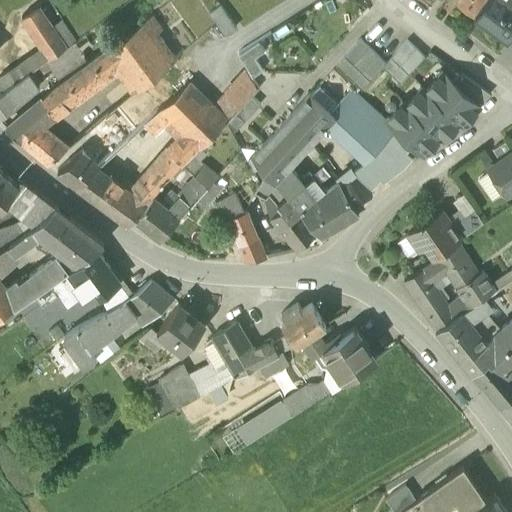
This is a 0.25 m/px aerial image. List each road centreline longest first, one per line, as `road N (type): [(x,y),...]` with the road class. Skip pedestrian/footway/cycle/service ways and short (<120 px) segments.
road 1 (residential): [(335,282),(212,278),(156,257),(102,225),(0,142)]
road 2 (residential): [(335,282),(347,243),(403,189),(511,112)]
road 3 (residential): [(511,449),(418,335),(379,299),(335,282)]
road 4 (residential): [(384,0),(511,93)]
